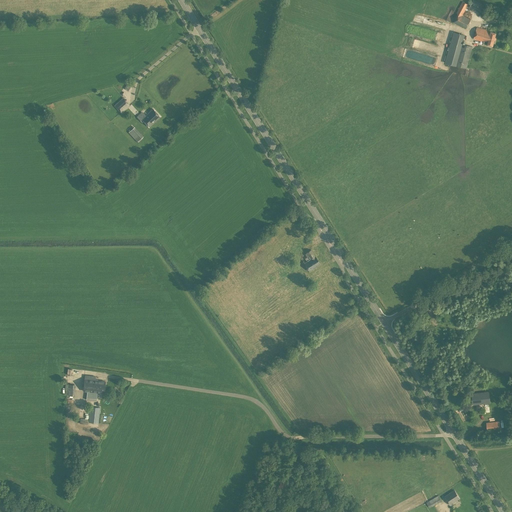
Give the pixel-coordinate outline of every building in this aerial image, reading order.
[(471,8),(483,13),(486,5),(473,0),(471,8)] [(453,23),(466,29),(471,20),(462,16),(468,5),(462,2),(456,13),(458,14),(453,23)] [(496,33),(491,32),(491,31),(477,27),(473,39),(483,42),(482,43),(487,45),(492,46),(496,33)] [(448,63),(466,69),(472,47),(461,44),(463,36),(457,34),(454,41),(452,49),(448,63)] [(123,97),(114,106),(121,114),(130,106),(123,97)] [(153,109),(142,119),(149,127),(160,116),(153,109)] [(128,132),(137,142),(143,136),(134,127),(128,132)] [(309,271),(320,264),(311,250),(306,253),(310,259),(304,263),(309,271)] [(105,381),(96,381),(96,380),(96,376),(85,375),(83,391),(93,392),(92,395),(86,395),(86,400),(97,401),(97,393),(104,393),(105,381)] [(74,396),(76,385),(68,384),(69,382),(66,382),(64,395),(74,396)] [(473,405),(490,403),(489,392),(472,394),(473,405)] [(90,407),(89,422),(98,423),(100,408),(90,407)] [(499,421),(486,422),(487,431),(500,429),(499,421)] [(450,505),(460,498),(454,490),(444,497),(450,505)] [(429,508),(441,501),(438,496),(426,503),(429,508)]
